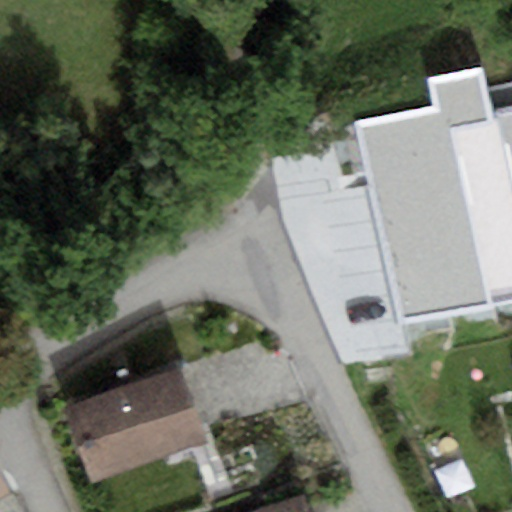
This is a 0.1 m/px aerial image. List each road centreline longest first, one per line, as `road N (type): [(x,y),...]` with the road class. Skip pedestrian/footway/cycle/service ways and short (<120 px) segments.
road 1 (residential): [(389,511),(301,324),(271,282),(242,268),(200,266),(24,365),(9,400),(14,434),(47,511)]
road 2 (track): [(242,268),(257,196),(255,68),(233,0)]
